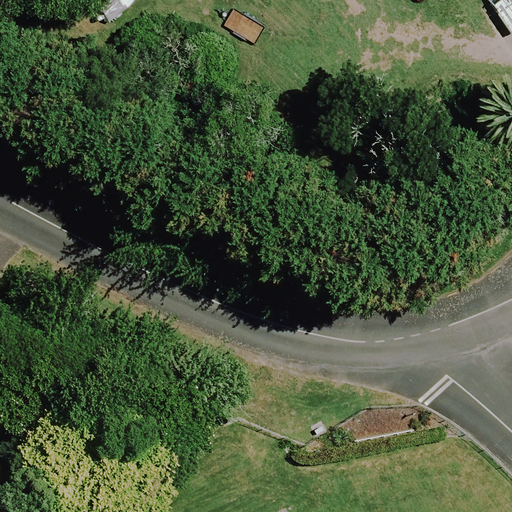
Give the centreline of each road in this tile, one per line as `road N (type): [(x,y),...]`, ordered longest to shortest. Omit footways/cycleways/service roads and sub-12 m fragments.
road 1 (residential): [(0,201),(266,329),(338,345),(426,349)]
road 2 (residential): [(426,349),(511,439)]
